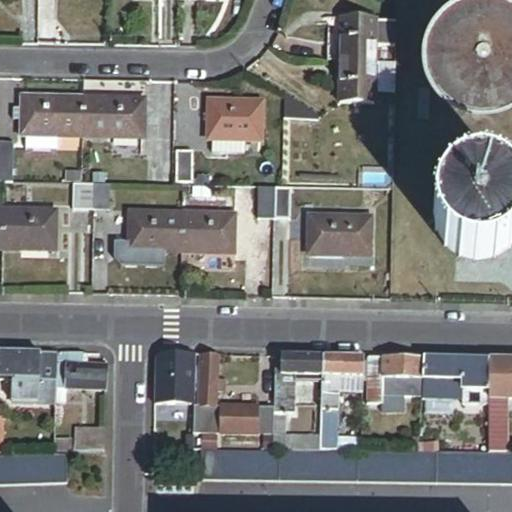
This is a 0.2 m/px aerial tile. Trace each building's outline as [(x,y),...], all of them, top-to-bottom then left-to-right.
[(374,64),(375,22),(329,22),(328,63),(340,63),(374,64)] [(490,44),(484,43),(478,44),(472,45),(467,48),(462,51),(458,56),(455,61),(453,66),(452,72),(453,77),(454,83),(456,88),(460,93),(464,97),(469,100),(475,102),(480,103),(486,103),(492,101),(497,99),(502,96),(506,92),(509,87),(511,81),(511,75),(511,69),(510,64),(508,58),(505,54),(501,50),(495,47),(490,44)] [(374,64),(340,63),(339,105),(374,106),(374,64)] [(83,139),(83,101),(23,100),(23,138),(25,138),(58,138),(83,139)] [(145,103),(83,101),(83,139),(145,140),(145,103)] [(213,143),(246,143),(262,143),(263,105),(210,105),(209,143),(213,143)] [(58,138),(25,138),(25,152),(58,152),(58,138)] [(0,143),(0,184),(12,185),(13,144),(0,143)] [(246,156),(246,143),(213,143),(212,156),(246,156)] [(193,185),(193,153),(176,153),(176,185),(193,185)] [(491,173),(485,172),(481,171),(472,172),(463,174),(456,177),(448,182),(442,189),(437,197),(434,205),(433,213),(433,222),(435,231),(438,239),(444,247),(450,252),(457,257),(466,261),(475,262),(483,262),(492,260),(500,257),(508,251),(511,246),(511,186),(506,181),(499,176),(491,173)] [(94,187),(73,186),(73,212),(94,212),(94,187)] [(107,213),(108,187),(94,187),(94,212),(107,213)] [(257,222),(274,222),(274,191),(258,190),(257,222)] [(291,191),(274,191),(274,222),(290,222),(291,191)] [(56,217),(4,215),(3,252),(55,254),(56,217)] [(182,257),(183,218),(130,217),(130,256),(182,257)] [(235,219),(183,218),(182,257),(234,258),(235,219)] [(371,223),(309,222),(308,260),(370,261),(371,223)] [(57,356),(0,355),(0,384),(13,385),(13,392),(23,393),(23,386),(57,386),(57,356)] [(57,386),(57,390),(107,390),(108,368),(82,368),(82,357),(57,356),(57,386)] [(217,358),(201,358),(199,408),(199,410),(215,411),(215,409),(216,395),(216,385),(217,358)] [(322,359),(274,358),(273,410),(273,416),(293,416),(293,379),(321,380),(322,359)] [(363,361),(322,359),(321,380),(321,395),(339,395),(362,396),(363,361)] [(422,362),(368,361),(367,407),(383,407),(383,399),(383,382),(422,383),(422,362)] [(489,363),(422,362),(422,383),(421,399),(421,404),(461,404),(461,409),(488,410),(488,408),(488,400),(489,363)] [(511,363),(489,363),(488,400),(501,400),(507,400),(511,400),(511,363)] [(422,383),(383,382),(383,399),(421,399),(422,383)] [(23,393),(13,392),(12,405),(56,406),(57,390),(57,386),(23,386),(23,393)] [(321,395),(320,452),(337,453),(338,439),(339,395),(321,395)] [(501,400),(488,400),(488,408),(500,408),(501,400)] [(199,408),(193,408),(193,436),(273,438),(273,419),(273,416),(273,410),(215,409),(215,411),(199,410),(199,408)] [(488,408),(488,410),(488,434),(507,434),(507,408),(500,408),(488,408)] [(285,419),(273,419),(273,438),(272,452),(284,453),(285,419)] [(79,454),(106,454),(106,432),(79,432),(79,454)] [(507,434),(488,434),(487,453),(506,454),(507,434)] [(361,440),(338,439),(337,453),(361,453),(361,440)] [(72,441),(56,441),(56,455),(72,455),(72,441)] [(280,454),(201,453),(201,482),(280,484),(280,454)] [(511,454),(488,454),(437,453),(437,455),(436,486),(511,487),(511,454)] [(280,454),(280,484),(357,485),(358,455),(280,454)] [(436,486),(437,455),(358,454),(358,455),(357,485),(436,486)] [(69,457),(0,459),(0,489),(70,487),(69,457)]
